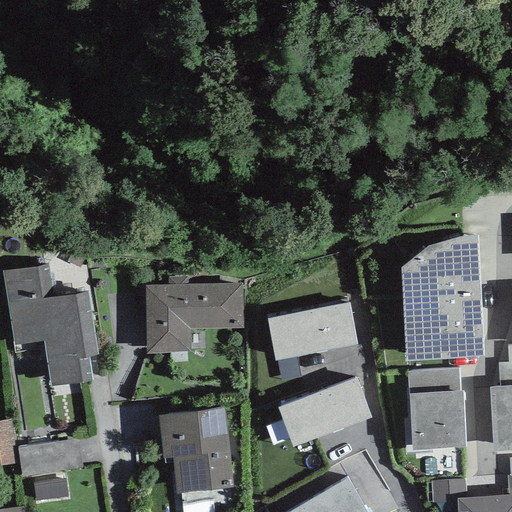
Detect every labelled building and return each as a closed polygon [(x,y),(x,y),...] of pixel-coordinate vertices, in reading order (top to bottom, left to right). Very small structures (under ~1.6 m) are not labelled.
[(400,268),(404,361),(484,358),(477,236),(463,236),(427,245),(400,268)] [(351,279),(269,296),(283,367),(320,360),(316,341),(362,332),(351,279)] [(244,289),(147,289),(148,357),(193,357),(193,334),(244,334),(244,289)] [(76,298),(11,307),(17,349),(36,346),(43,393),(89,386),(76,298)] [(328,386),(278,403),(291,441),(341,423),(328,386)] [(511,386),(489,388),(492,453),(511,452),(511,386)] [(410,393),(412,450),(465,448),(463,391),(410,393)] [(221,407),(166,415),(178,501),(233,493),(221,407)] [(0,416),(0,458),(16,457),(14,415),(0,416)] [(69,487),(68,459),(84,458),(83,429),(21,432),(23,475),(37,474),(38,489),(69,487)] [(366,511),(347,479),(289,511),(366,511)] [(511,511),(511,495),(456,498),(456,511),(511,511)]
